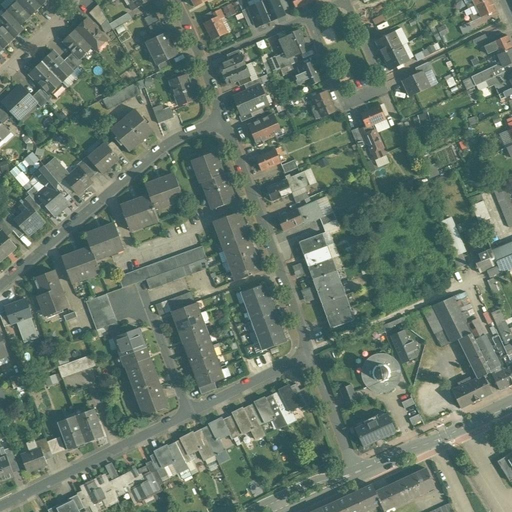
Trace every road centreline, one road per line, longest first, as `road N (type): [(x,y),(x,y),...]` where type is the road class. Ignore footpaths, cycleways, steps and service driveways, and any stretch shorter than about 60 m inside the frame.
road 1 (residential): [(0,507),(307,353)]
road 2 (residential): [(225,121),(174,138),(0,287)]
road 3 (residential): [(225,121),(307,353)]
road 4 (residential): [(307,16),(341,98),(380,82),(345,0)]
road 5 (tertiary): [(511,405),(352,476)]
road 6 (residential): [(307,353),(352,476)]
